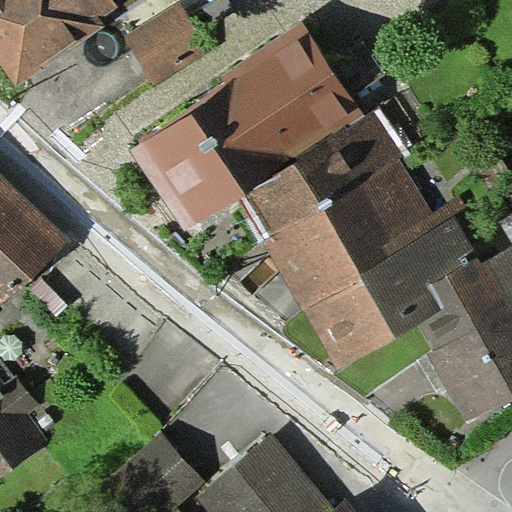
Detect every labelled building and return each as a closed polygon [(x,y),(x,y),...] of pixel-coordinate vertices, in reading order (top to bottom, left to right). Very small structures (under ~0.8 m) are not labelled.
[(107,0),(0,0),(0,69),(7,80),(115,13),(107,0)] [(301,26),(124,152),(180,231),(358,105),(301,26)] [(369,118),(243,195),(269,238),(260,244),(295,303),(431,220),(369,118)] [(0,295),(60,233),(0,175),(0,295)] [(445,224),(300,312),(334,367),(435,305),(420,280),(463,254),(445,224)] [(511,248),(444,290),(452,303),(412,327),(469,421),(511,394),(511,248)] [(0,385),(0,476),(45,440),(0,385)] [(160,430),(123,464),(160,505),(198,471),(160,430)] [(273,431),(203,485),(223,511),(296,511),(321,493),(273,431)] [(359,511),(343,492),(319,511),(359,511)]
